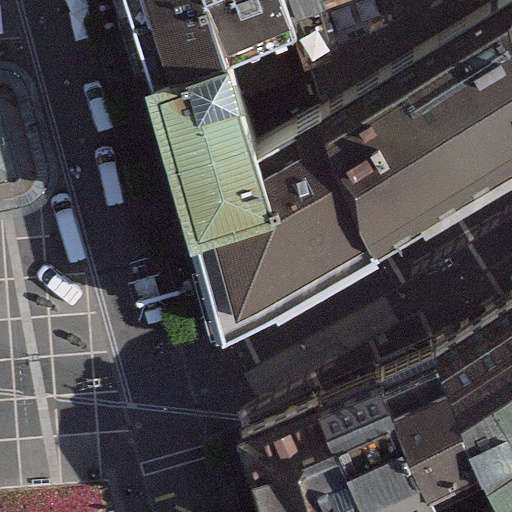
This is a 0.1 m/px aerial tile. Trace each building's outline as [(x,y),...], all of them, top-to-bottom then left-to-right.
[(295,19),(289,0),(124,0),(148,68),(212,46),(295,19)] [(263,195),(199,216),(221,321),(409,226),(511,158),(511,0),(510,0),(316,127),(308,109),(247,147),(263,195)] [(289,0),(295,19),(315,60),(412,23),(402,0),(289,0)] [(247,147),(212,46),(148,68),(199,216),(263,195),(247,147)] [(0,193),(25,189),(30,182),(37,173),(35,162),(15,86),(3,78),(0,78),(0,193)] [(241,420),(265,511),(511,511),(511,290),(409,357),(241,420)]
